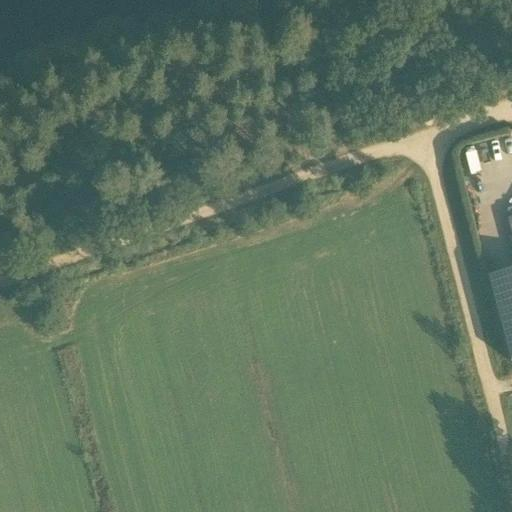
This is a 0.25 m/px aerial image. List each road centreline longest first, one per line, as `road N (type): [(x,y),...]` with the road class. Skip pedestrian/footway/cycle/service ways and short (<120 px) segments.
road 1 (track): [(429,147),(294,184),(0,288)]
road 2 (track): [(429,147),(511,469)]
